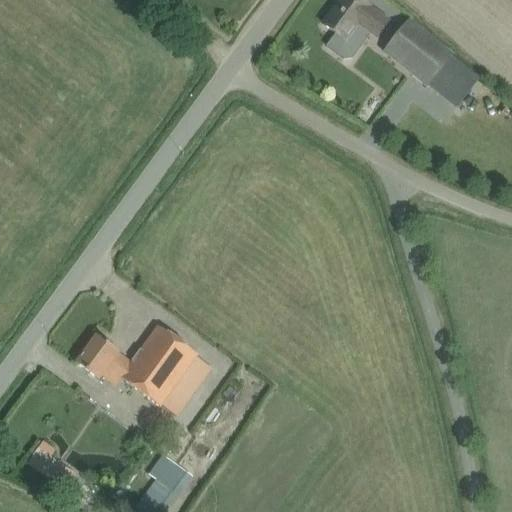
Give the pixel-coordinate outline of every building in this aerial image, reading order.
[(376,39),(387,23),(369,9),(370,8),(358,0),(341,0),(323,25),(335,35),(326,48),(343,60),(352,59),(370,34),(376,39)] [(409,22),(383,53),(426,87),(428,85),(446,62),(451,55),(409,22)] [(394,111),(407,120),(428,90),(415,81),(394,111)] [(370,107),(362,122),(377,130),(385,115),(370,107)] [(120,379),(160,409),(198,357),(158,327),(131,364),(118,354),(119,353),(96,337),(75,365),(98,381),(107,369),(120,378),(120,379)] [(159,457),(162,447),(146,443),(143,452),(159,457)] [(38,449),(27,464),(63,490),(74,475),(38,449)]
